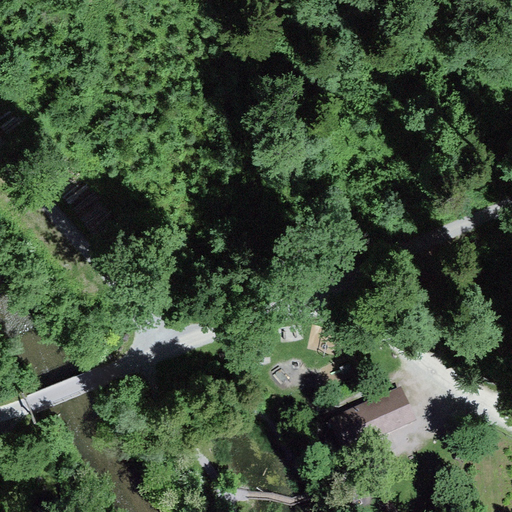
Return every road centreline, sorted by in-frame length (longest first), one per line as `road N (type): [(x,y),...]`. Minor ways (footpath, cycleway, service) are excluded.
road 1 (track): [(511,204),(328,288),(21,406),(0,439)]
road 2 (track): [(174,346),(0,157)]
road 3 (track): [(328,288),(408,352),(511,415)]
